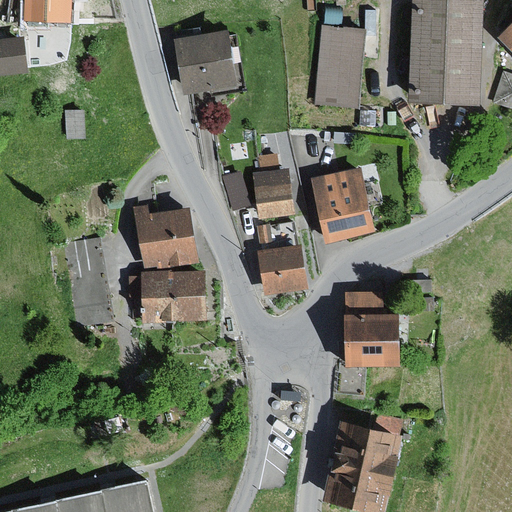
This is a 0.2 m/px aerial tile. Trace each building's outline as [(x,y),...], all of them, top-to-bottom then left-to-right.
[(27,0),(27,22),(75,23),(75,0),(27,0)] [(489,0),(416,0),(413,106),(486,109),(489,0)] [(370,30),(326,25),(317,104),(361,109),(370,30)] [(511,29),(503,38),(511,46),(511,29)] [(235,30),(178,39),(187,95),(244,86),(235,30)] [(27,37),(0,41),(0,77),(33,72),(27,37)] [(511,75),(503,73),(494,103),(511,108),(511,75)] [(87,111),(66,112),(67,141),(88,140),(87,111)] [(335,133),(334,144),(356,146),(358,135),(335,133)] [(364,169),(315,179),(329,244),(379,233),(364,169)] [(241,171),(221,177),(231,212),(252,207),(241,171)] [(292,171),(256,177),(263,219),(299,213),(292,171)] [(151,205),(136,208),(145,271),(203,262),(195,208),(153,214),(151,205)] [(282,249),(261,253),(268,297),(309,290),(298,223),(278,226),(282,249)] [(270,225),(259,226),(261,244),(272,243),(270,225)] [(100,239),(63,245),(75,328),(112,323),(100,239)] [(211,273),(143,272),(143,277),(130,277),(130,298),(146,299),(146,323),(211,323),(211,273)] [(430,278),(409,279),(410,292),(430,292),(430,278)] [(380,291),(341,292),(341,364),(391,363),(391,310),(380,310),(380,291)] [(283,391),(281,400),(302,403),(303,394),(283,391)] [(372,428),(339,421),(321,500),(374,511),(379,511),(400,420),(375,414),(372,428)] [(161,511),(153,479),(8,511),(161,511)]
